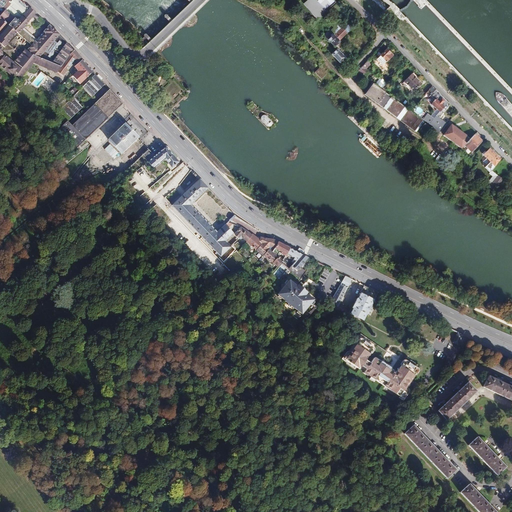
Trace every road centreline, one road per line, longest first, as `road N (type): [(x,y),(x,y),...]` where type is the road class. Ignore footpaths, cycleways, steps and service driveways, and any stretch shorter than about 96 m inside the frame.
road 1 (primary): [(64,26),(239,211),(511,348)]
road 2 (primary): [(511,339),(245,205),(70,21)]
road 3 (residential): [(348,0),(511,160)]
road 4 (residential): [(77,5),(141,53),(202,0)]
